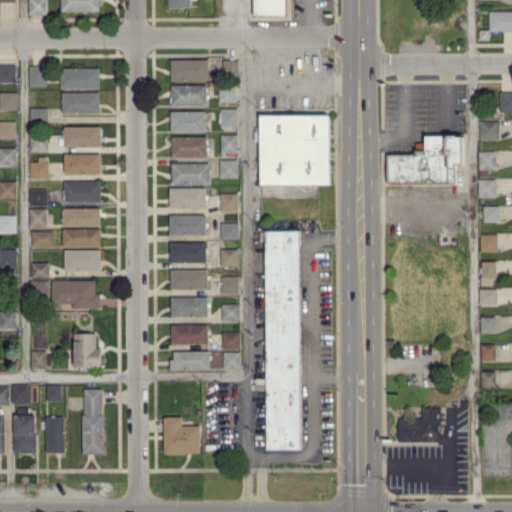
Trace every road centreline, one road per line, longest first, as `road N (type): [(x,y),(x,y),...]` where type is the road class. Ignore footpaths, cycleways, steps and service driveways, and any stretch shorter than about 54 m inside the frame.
road 1 (residential): [(135,0),(138,511)]
road 2 (residential): [(359,36),(0,37)]
road 3 (primary): [(361,370),(359,138)]
road 4 (residential): [(511,65),(359,65)]
road 5 (primary): [(363,511),(361,370)]
